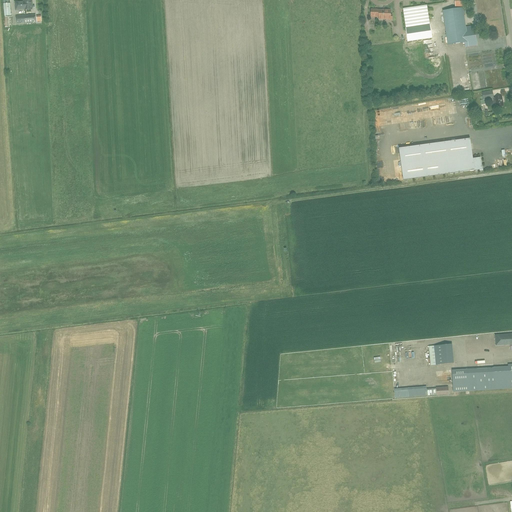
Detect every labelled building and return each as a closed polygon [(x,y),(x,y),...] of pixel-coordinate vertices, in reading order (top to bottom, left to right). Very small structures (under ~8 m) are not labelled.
[(24,10),(31,10),(30,0),(23,0),(24,2),(15,3),(15,10),(24,10)] [(500,3),(488,3),(489,20),(501,19),(500,3)] [(427,5),(403,9),(406,28),(430,24),(427,5)] [(466,28),(466,27),(463,8),(443,11),(448,45),(465,42),(468,45),(473,44),(475,41),(474,31),(471,29),(465,30),(464,28),(466,28)] [(383,10),(382,11),(377,10),(371,10),(371,17),(379,17),(379,19),(392,20),(392,15),(390,15),(390,10),(383,10)] [(35,22),(35,15),(16,17),(17,24),(35,22)] [(430,24),(406,28),(407,40),(431,37),(430,24)] [(508,48),(506,37),(484,40),(485,46),(479,47),(480,52),(508,48)] [(485,104),(484,100),(492,98),(493,104),(496,104),(496,108),(503,106),(501,97),(494,98),(492,91),(482,93),(483,100),(481,100),(481,104),(482,104),(485,104)] [(480,158),(473,159),(470,139),(399,149),(403,181),(464,172),(482,170),(480,158)] [(511,344),(511,335),(495,336),(496,346),(511,344)] [(436,365),(454,363),(452,344),(434,346),(436,365)] [(511,365),(509,366),(509,368),(451,372),(452,393),(511,388),(511,365)] [(426,387),(394,390),(395,399),(437,395),(436,388),(426,389),(426,387)] [(437,395),(449,395),(448,387),(436,388),(437,395)]
